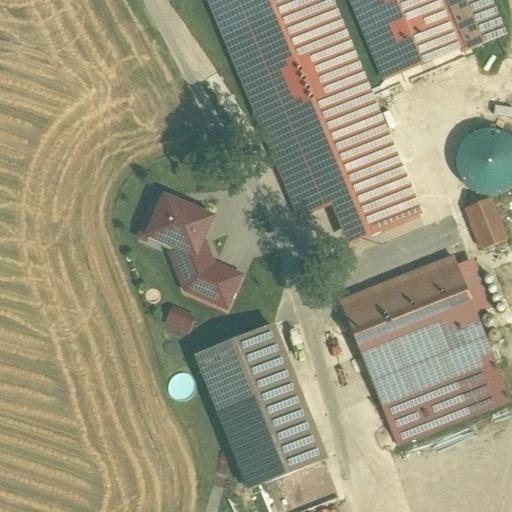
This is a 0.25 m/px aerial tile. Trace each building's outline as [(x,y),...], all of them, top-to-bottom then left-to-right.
[(453,30),(462,51),(467,60),(511,42),(511,34),(497,0),(349,0),(384,83),(432,63),(423,41),(417,25),(463,7),(470,23),(453,30)] [(453,29),(423,41),(432,63),(462,51),(453,30),(453,29)] [(384,83),(332,103),(332,104),(351,151),(372,205),(339,219),(354,256),(387,242),(387,243),(439,222),(384,83)] [(332,104),(270,129),(288,176),(351,151),(332,104)] [(511,138),(505,134),(493,132),(480,135),(469,142),(463,153),(460,166),(463,178),(471,189),(481,196),(494,198),(507,195),(511,191),(511,138)] [(211,219),(165,200),(162,207),(154,204),(143,229),(152,232),(150,237),(175,248),(196,256),(202,241),(211,219)] [(491,202),(467,211),(483,252),(507,243),(491,202)] [(209,258),(202,241),(196,256),(175,248),(183,268),(209,258)] [(211,266),(209,258),(183,268),(177,270),(186,292),(227,309),(240,278),(211,266)] [(497,369),(461,275),(347,320),(384,414),(497,369)] [(182,337),(191,319),(168,307),(159,325),(182,337)] [(289,325),(199,361),(255,502),(345,466),(289,325)] [(497,369),(384,414),(399,451),(511,405),(497,369)]
